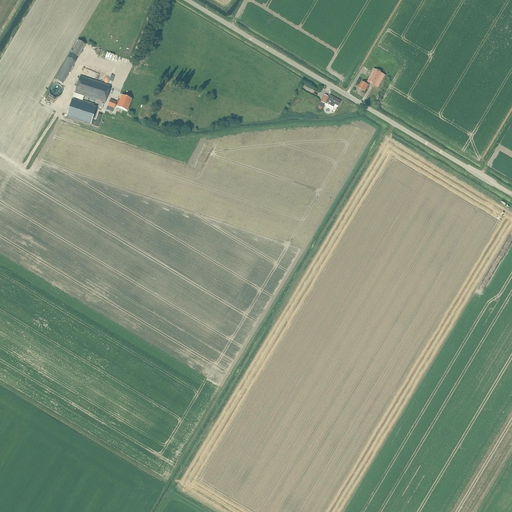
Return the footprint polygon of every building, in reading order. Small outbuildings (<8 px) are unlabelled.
[(242,18),(250,5),(244,2),(237,15),(242,18)] [(67,57),(55,79),(63,84),(75,62),(78,57),(70,53),(67,57)] [(110,60),(115,60),(115,62),(120,63),(120,58),(118,58),(118,54),(111,53),(110,60)] [(362,81),(358,88),(364,92),(370,83),(378,88),(380,84),(385,76),(385,75),(373,68),(372,71),(373,71),(373,72),(368,81),(366,81),(365,83),(364,83),(362,81)] [(105,103),(109,91),(110,86),(80,76),(74,93),(84,97),(84,100),(88,101),(89,98),(91,99),(89,102),(94,104),(95,100),(105,103)] [(308,84),(306,88),(315,93),(317,90),(308,84)] [(116,104),(118,105),(117,107),(127,111),(132,99),(122,95),(119,101),(118,100),(117,102),(110,100),(108,106),(114,108),(116,104)] [(321,108),(325,101),(328,97),(325,95),(321,102),(320,102),(318,106),(321,108)] [(338,107),(341,102),(330,95),(325,103),(333,108),(334,105),(338,107)] [(72,99),(67,117),(90,125),(96,107),(72,99)] [(102,116),(98,115),(96,123),(92,126),(98,128),(102,116)]
